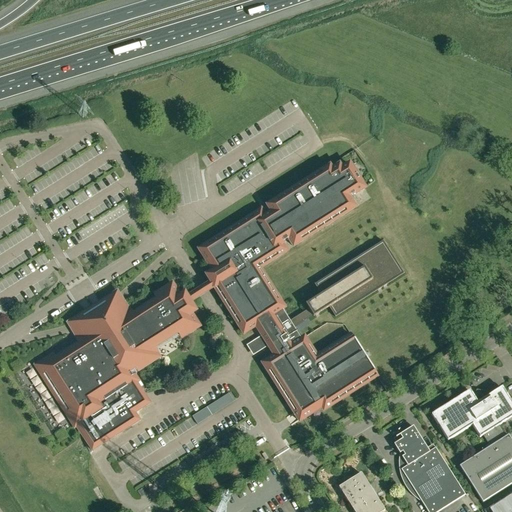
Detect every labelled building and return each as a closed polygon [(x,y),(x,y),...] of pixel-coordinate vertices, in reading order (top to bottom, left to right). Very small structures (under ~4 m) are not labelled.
[(260,210),(199,249),(201,253),(213,271),(206,276),(210,282),(212,285),(243,333),(247,331),(255,326),(263,337),(258,341),(262,348),(267,344),(275,356),(266,361),(266,362),(263,364),(266,362),(267,364),(275,376),(300,414),(302,418),(298,421),(299,421),(302,419),(303,419),(321,407),(323,411),(324,410),(322,407),(369,376),(374,373),(376,376),(377,377),(377,376),(375,373),(353,338),(351,335),(350,335),(353,339),(319,360),(315,362),(301,340),(305,338),(304,337),(301,340),(294,328),(308,319),(313,316),(314,317),(329,307),(335,317),(404,274),(383,242),(315,285),(321,295),(306,304),(309,309),(304,312),(289,321),(282,309),(284,307),(259,268),(286,251),(284,248),(282,244),(288,240),(291,243),(293,247),(355,208),(352,204),(353,204),(349,198),(364,188),(349,164),(341,169),(339,166),(331,171),(328,167),(267,206),(270,209),(269,210),(271,213),(265,217),(263,214),(262,214),(260,210)] [(55,356),(38,366),(45,376),(76,425),(82,436),(91,450),(92,451),(139,421),(134,414),(149,404),(144,397),(144,396),(132,376),(130,374),(153,359),(148,352),(177,333),(179,337),(196,326),(189,315),(194,312),(187,301),(197,295),(203,292),(208,288),(212,285),(210,282),(206,285),(201,288),(195,292),(185,298),(184,295),(178,299),(171,287),(154,298),(157,302),(128,320),(119,306),(118,305),(109,311),(106,321),(105,320),(104,320),(103,319),(102,319),(101,320),(100,320),(99,321),(99,322),(98,322),(98,323),(98,324),(98,325),(99,326),(89,324),(79,330),(86,341),(57,360),(55,356)] [(469,391),(431,415),(448,441),(472,426),(480,438),(482,436),(489,447),(458,466),(482,504),(511,484),(511,441),(508,435),(506,436),(499,426),(511,417),(511,404),(501,387),(484,398),(483,396),(483,394),(475,392),(474,397),(474,398),(469,391)] [(228,393),(192,417),(197,425),(234,402),(228,393)] [(398,442),(393,445),(407,466),(400,470),(401,471),(399,472),(400,473),(400,475),(401,477),(402,479),(402,481),(404,483),(405,486),(407,489),(408,490),(409,492),(411,494),(413,496),(416,499),(418,501),(421,502),(427,511),(438,511),(465,495),(435,448),(429,452),(413,427),(395,438),(398,442)] [(361,473),(338,488),(353,511),(382,511),(384,511),(376,498),(376,497),(375,495),(374,493),(374,492),(373,490),(371,489),(370,487),(369,486),(361,473)] [(511,511),(511,494),(489,509),(490,511),(511,511)]
